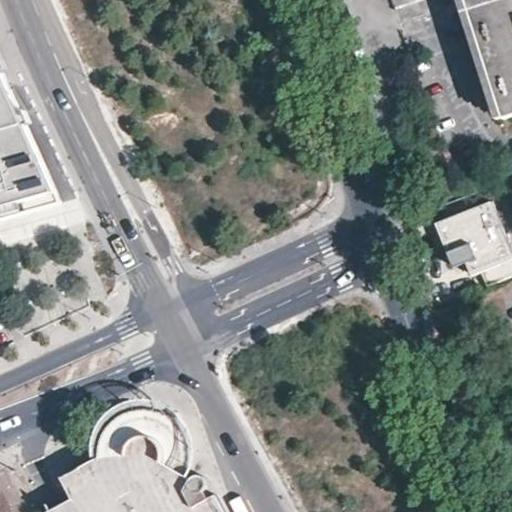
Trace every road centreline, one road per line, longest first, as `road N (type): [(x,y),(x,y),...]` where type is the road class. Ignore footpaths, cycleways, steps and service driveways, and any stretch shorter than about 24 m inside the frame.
road 1 (primary): [(30,0),(171,308)]
road 2 (primary): [(481,511),(381,264)]
road 3 (primary): [(362,205),(288,0)]
road 4 (residential): [(362,205),(387,115),(345,0)]
road 5 (residential): [(369,226),(171,308)]
road 6 (residential): [(189,345),(381,264)]
road 7 (residential): [(0,424),(189,345)]
road 8 (residential): [(171,308),(0,385)]
road 9 (primary): [(189,345),(268,511)]
